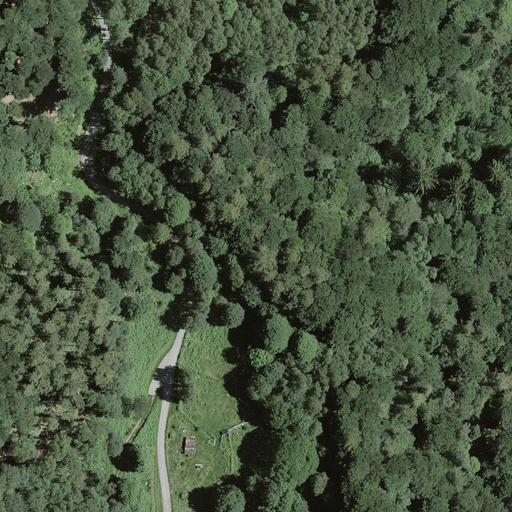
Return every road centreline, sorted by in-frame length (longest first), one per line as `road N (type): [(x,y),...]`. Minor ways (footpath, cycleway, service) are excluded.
road 1 (track): [(103,511),(158,371),(175,353)]
road 2 (track): [(90,131),(142,58),(148,0)]
